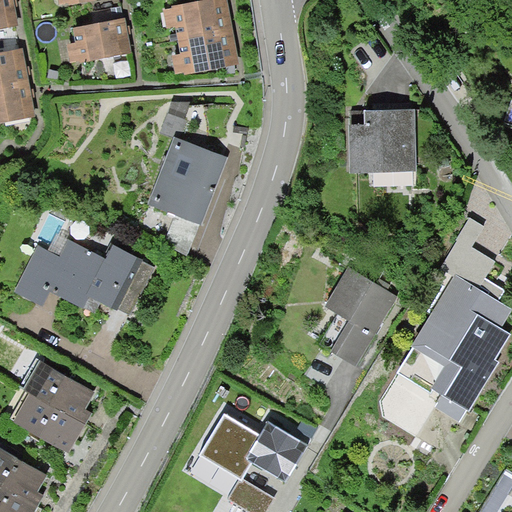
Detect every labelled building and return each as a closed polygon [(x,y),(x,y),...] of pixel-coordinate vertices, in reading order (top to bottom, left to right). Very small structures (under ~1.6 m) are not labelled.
[(14,2),(13,0),(0,0),(0,28),(18,25),(14,2)] [(176,26),(178,39),(233,29),(230,11),(227,0),(200,0),(171,5),(172,8),(163,9),(167,28),(176,26)] [(128,30),(126,18),(73,27),(76,42),(67,44),(70,62),(79,60),(79,62),(132,52),(128,30)] [(236,45),(233,29),(178,39),(181,54),(172,56),(175,73),(184,72),(184,74),(239,64),(236,45)] [(0,87),(29,82),(27,71),(23,48),(0,52),(0,87)] [(32,94),(29,82),(0,87),(0,123),(36,117),(32,94)] [(365,125),(350,126),(351,173),(417,170),(416,135),(415,109),(364,111),(365,125)] [(161,132),(174,137),(181,139),(188,120),(168,112),(161,132)] [(181,139),(174,137),(148,204),(202,224),(215,191),(228,157),(181,139)] [(484,226),(470,218),(456,240),(457,241),(441,268),(455,277),(456,275),(478,289),(485,278),(496,261),(472,246),(484,226)] [(68,240),(57,234),(48,250),(59,256),(68,240)] [(48,250),(38,245),(14,291),(42,306),(50,291),(84,308),(87,302),(90,297),(101,302),(117,311),(118,309),(131,315),(155,268),(142,262),(143,260),(113,244),(106,258),(68,239),(68,240),(59,256),(48,250)] [(397,296),(348,267),(325,305),(349,320),(331,350),(355,365),(397,296)] [(478,289),(456,275),(455,277),(412,347),(444,367),(431,388),(442,395),(466,410),(469,412),(500,363),(495,359),(510,334),(502,327),(511,308),(499,301),(493,297),(478,289)] [(485,278),(478,289),(493,297),(499,301),(505,291),(485,278)] [(87,302),(84,308),(95,314),(101,302),(90,297),(87,302)] [(40,360),(23,389),(30,393),(85,424),(92,412),(85,408),(95,391),(40,360)] [(85,424),(30,393),(13,422),(69,453),(85,424)] [(466,410),(442,395),(435,407),(459,421),(466,410)] [(259,434),(224,413),(199,455),(240,480),(242,478),(251,462),(286,483),(308,446),(267,421),(259,434)] [(0,447),(0,485),(37,507),(44,495),(37,491),(47,474),(0,447)] [(497,511),(511,488),(511,474),(506,471),(479,511),(497,511)] [(266,511),(275,498),(242,478),(240,480),(228,499),(250,511),(266,511)] [(34,511),(37,507),(0,485),(0,511),(34,511)]
